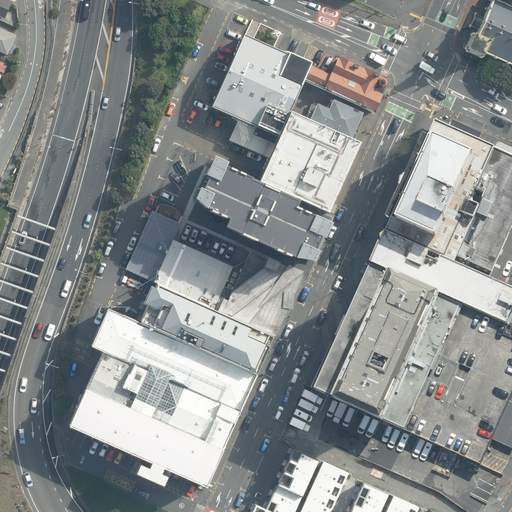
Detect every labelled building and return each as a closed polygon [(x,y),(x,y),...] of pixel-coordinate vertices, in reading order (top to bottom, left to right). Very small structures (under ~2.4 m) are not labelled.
[(0,0),(0,16),(5,19),(11,6),(13,3),(6,0),(0,0)] [(465,50),(483,58),(485,54),(511,65),(511,6),(502,2),(497,0),(493,0),(486,18),(478,14),(472,26),(480,29),(478,36),(473,33),(465,50)] [(15,32),(0,24),(0,51),(6,54),(15,32)] [(285,55),(241,36),(209,108),(237,121),(275,138),(287,113),(301,80),(308,65),(309,63),(286,54),(285,55)] [(308,65),(301,80),(374,113),(381,95),(380,95),(383,87),(384,87),(386,83),(385,79),(371,74),(372,73),(337,58),(329,75),(308,65)] [(309,118),(308,121),(350,140),(350,139),(354,140),(359,130),(355,128),(359,127),(361,121),(360,118),(362,114),(332,100),(328,110),(316,104),(315,106),(311,104),(306,116),(309,118)] [(357,144),(287,113),(275,138),(266,158),(257,181),(327,211),(357,144)] [(275,138),(237,121),(228,141),(266,158),(275,138)] [(493,147),(434,121),(386,231),(443,257),(493,147)] [(511,220),(511,156),(493,147),(443,257),(486,277),(511,220)] [(310,257),(324,220),(288,205),(291,198),(241,176),(243,172),(195,152),(176,192),(188,204),(210,214),(207,221),(288,256),(310,257)] [(126,270),(152,282),(172,241),(180,224),(152,211),(126,270)] [(443,257),(386,231),(370,264),(389,272),(440,295),(463,306),(508,324),(511,315),(511,288),(486,277),(443,257)] [(152,283),(153,283),(212,310),(231,268),(172,241),(152,282),(152,283)] [(231,268),(212,310),(269,336),(272,337),(285,309),(289,310),(290,299),(300,275),(299,275),(300,273),(284,266),(284,268),(249,252),(245,261),(231,268)] [(439,357),(463,306),(440,295),(389,272),(370,264),(342,325),(313,391),(332,399),(382,421),(405,431),(439,357)] [(143,308),(136,323),(252,375),(269,336),(212,310),(153,283),(151,289),(146,287),(138,305),(143,308)] [(508,324),(463,306),(439,357),(405,431),(481,465),(511,396),(511,339),(508,337),(503,336),(508,324)] [(136,323),(104,308),(87,348),(99,353),(64,427),(145,464),(143,469),(135,465),(131,475),(158,487),(162,477),(156,475),(158,470),(202,489),(252,375),(136,323)] [(246,511),(332,511),(351,469),(289,443),(260,509),(249,505),(246,511)] [(349,511),(412,511),(417,502),(366,478),(349,511)]
